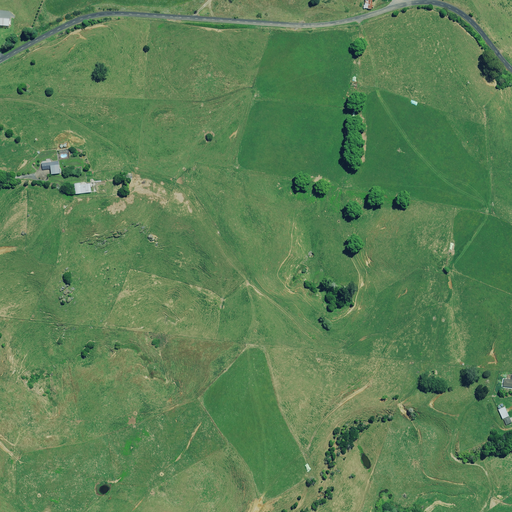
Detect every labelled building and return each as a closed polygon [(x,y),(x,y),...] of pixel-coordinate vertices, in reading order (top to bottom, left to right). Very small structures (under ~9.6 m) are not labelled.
[(373,5),(372,4),(372,0),(364,0),(363,9),(371,9),(371,7),(373,7),(373,5)] [(60,173),(59,162),(42,164),(43,170),(51,169),(51,174),(60,173)] [(80,185),(80,183),(74,184),(75,194),(90,192),(89,184),(80,185)] [(511,375),(511,380),(503,379),(502,387),(511,387),(511,375)] [(508,416),(504,407),(498,410),(502,419),(508,416)]
